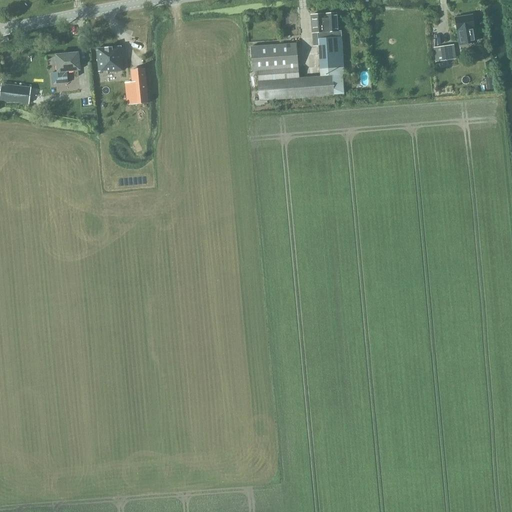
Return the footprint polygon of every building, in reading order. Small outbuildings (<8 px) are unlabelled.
[(321,78),(299,79),(258,82),(259,102),(334,97),(334,94),(344,94),(343,76),(345,76),(342,32),(339,32),(338,14),(312,16),(313,34),(316,34),(316,39),(319,39),(321,78)] [(454,19),(458,40),(477,37),(475,24),(473,25),(472,16),(454,19)] [(253,72),(258,72),(298,69),(299,69),(298,45),(251,47),(253,72)] [(453,45),(434,48),(436,61),(455,59),(453,45)] [(121,48),(121,47),(120,47),(112,48),(111,48),(106,48),(105,48),(97,49),(96,49),(97,50),(99,72),(107,71),(107,72),(123,71),(121,48)] [(78,53),(56,55),(58,72),(58,78),(67,77),(67,71),(79,70),(78,53)] [(258,72),(258,82),(299,79),(298,69),(258,72)] [(146,81),(132,82),(134,104),(148,103),(146,81)] [(0,93),(0,100),(29,104),(31,88),(1,84),(0,93)] [(104,138),(107,208),(149,206),(145,136),(104,138)]
